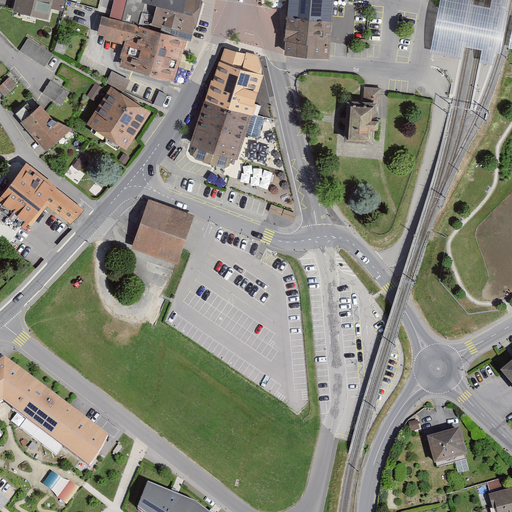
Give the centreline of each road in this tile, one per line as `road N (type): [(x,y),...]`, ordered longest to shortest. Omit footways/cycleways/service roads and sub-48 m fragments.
road 1 (residential): [(0,322),(245,511)]
road 2 (unclassified): [(376,269),(402,255),(425,180),(441,90),(420,75)]
road 3 (unclassified): [(137,180),(0,322)]
road 4 (unclassified): [(137,180),(279,240),(318,237)]
road 5 (unclassified): [(276,68),(318,237)]
road 6 (unclassified): [(438,368),(385,434),(366,511)]
road 7 (residential): [(276,68),(420,75)]
